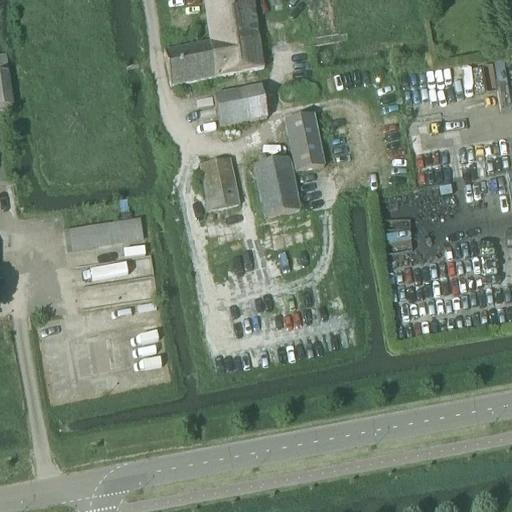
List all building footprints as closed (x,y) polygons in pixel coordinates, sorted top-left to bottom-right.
[(170,90),(263,72),(251,0),(202,0),(210,46),(163,55),(170,90)] [(0,109),(13,108),(5,57),(0,57),(0,109)] [(219,130),(266,121),(260,90),(213,99),(219,130)] [(295,176),(323,170),(313,118),(284,124),(295,176)] [(264,221),(299,214),(288,162),(253,169),(264,221)] [(209,214),(239,207),(229,163),(199,169),(209,214)]
